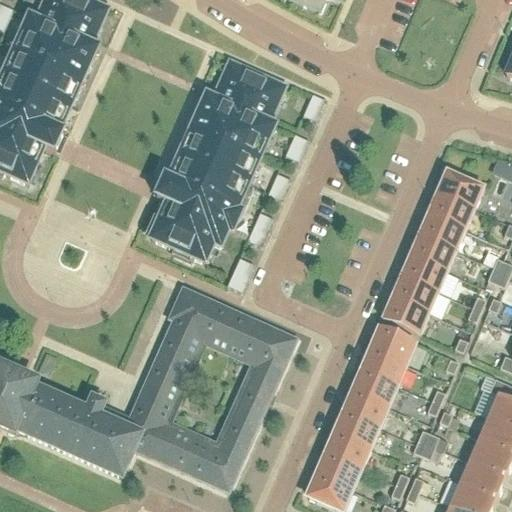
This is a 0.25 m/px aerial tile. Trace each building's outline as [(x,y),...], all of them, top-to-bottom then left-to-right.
[(90,50),(106,15),(72,0),(48,0),(36,28),(29,25),(0,89),(0,179),(26,191),(42,155),(53,160),(62,139),(56,137),(94,52),(90,50)] [(330,0),(332,0),(331,0),(290,0),(288,5),(321,19),(329,0),(330,0)] [(456,37),(467,4),(456,0),(441,0),(431,29),(456,37)] [(6,12),(1,23),(8,26),(13,15),(6,12)] [(1,23),(0,25),(0,35),(3,37),(8,26),(1,23)] [(268,129),(284,93),(230,69),(214,105),(207,102),(170,187),(166,185),(157,205),(168,210),(151,246),(205,270),(214,251),(221,254),(228,237),(232,238),(241,218),(237,217),(275,132),(268,129)] [(312,100),(308,111),(315,114),(320,104),(312,100)] [(320,104),(315,114),(322,118),(327,107),(320,104)] [(303,122),(310,125),(315,114),(308,111),(303,122)] [(315,114),(310,125),(318,129),(322,118),(315,114)] [(295,141),(290,151),(297,155),(302,144),(295,141)] [(302,144),(297,155),(305,158),(309,147),(302,144)] [(285,162),(292,165),(297,155),(290,151),(285,162)] [(297,155),(292,165),(300,169),(305,158),(297,155)] [(436,201),(440,202),(474,217),(484,194),(449,179),(444,191),(441,190),(436,201)] [(277,180),(272,191),(280,194),(285,183),(277,180)] [(285,183),(280,194),(287,197),(292,186),(285,183)] [(268,201),(275,205),(280,194),(272,191),(268,201)] [(280,194),(275,205),(282,208),(287,197),(280,194)] [(430,223),(465,238),(474,217),(440,202),(435,212),(432,211),(427,222),(430,223)] [(260,219),(254,233),(261,236),(267,222),(260,219)] [(267,222),(261,236),(268,239),(275,226),(267,222)] [(418,243),(421,244),(456,258),(465,238),(430,223),(426,233),(423,232),(418,243)] [(511,231),(508,230),(503,241),(511,244),(511,231)] [(247,247),(255,250),(261,236),(254,233),(247,247)] [(261,236),(255,250),(262,253),(268,239),(261,236)] [(447,280),(456,258),(421,244),(417,254),(414,252),(409,264),(412,265),(447,280)] [(458,263),(453,279),(479,288),(484,272),(458,263)] [(240,264),(233,278),(241,282),(247,268),(240,264)] [(447,280),(412,265),(408,275),(405,274),(400,285),(403,286),(438,300),(447,280)] [(497,265),(492,276),(501,280),(505,269),(497,265)] [(247,268),(241,282),(248,285),(254,271),(247,268)] [(511,271),(505,269),(501,280),(509,283),(511,275),(511,271)] [(488,287),(496,290),(501,280),(492,276),(488,287)] [(227,292),(235,295),(241,282),(233,278),(227,292)] [(501,280),(496,290),(504,294),(509,283),(501,280)] [(241,282),(235,295),(242,299),(248,285),(241,282)] [(438,301),(438,300),(403,286),(399,296),(396,294),(391,306),(394,307),(429,322),(438,301)] [(10,440),(12,441),(14,440),(15,438),(122,483),(134,456),(228,498),(296,345),(183,295),(170,325),(174,327),(131,424),(105,412),(105,410),(92,404),(86,417),(35,394),(37,390),(28,386),(6,434),(6,436),(7,438),(8,439),(10,440)] [(477,303),(473,314),(480,318),(485,307),(477,303)] [(488,316),(496,319),(501,309),(493,305),(488,316)] [(429,322),(394,307),(390,317),(387,315),(382,326),(420,342),(429,322)] [(480,318),(473,314),(468,325),(476,329),(480,318)] [(373,356),(407,371),(408,371),(417,350),(379,334),(374,345),(377,346),(373,356)] [(455,355),(463,358),(467,348),(459,344),(455,355)] [(363,377),(398,392),(407,371),(373,356),(370,355),(365,366),(368,367),(363,377)] [(511,366),(505,363),(500,375),(511,380),(511,366)] [(458,369),(450,366),(446,376),(453,380),(458,369)] [(354,398),(389,413),(398,392),(363,377),(361,376),(356,387),(359,388),(354,398)] [(489,425),(511,435),(511,393),(495,386),(490,398),(498,402),(489,425)] [(346,419),(380,434),(389,413),(354,398),(351,397),(347,408),(350,409),(346,419)] [(436,397),(432,408),(440,411),(444,400),(436,397)] [(440,411),(432,408),(427,418),(435,422),(440,411)] [(380,434),(346,419),(342,418),(338,429),(340,430),(336,440),(371,455),(380,434)] [(444,419),(439,429),(447,433),(452,422),(444,419)] [(479,447),(511,461),(511,435),(489,425),(479,447)] [(422,437),(418,448),(426,451),(430,441),(422,437)] [(371,455),(336,440),(333,439),(328,450),(331,451),(327,461),(362,476),(371,455)] [(430,441),(426,451),(434,455),(439,444),(430,441)] [(470,469),(503,484),(507,485),(511,472),(511,467),(511,463),(511,461),(479,447),(470,469)] [(413,459),(422,462),(426,451),(418,448),(413,459)] [(426,451),(422,462),(430,466),(434,455),(426,451)] [(362,476),(327,461),(324,460),(320,471),(323,472),(318,482),(353,497),(362,476)] [(460,491),(494,506),(497,507),(505,490),(501,489),(503,484),(470,469),(460,491)] [(353,497),(318,482),(315,481),(310,492),(313,493),(309,504),(326,511),(346,511),(353,497)] [(399,481),(395,491),(404,495),(408,484),(399,481)] [(416,484),(411,495),(418,498),(423,487),(416,484)] [(404,495),(395,491),(390,502),(399,506),(404,495)] [(450,511),(494,511),(492,511),(494,506),(460,491),(450,511)] [(418,498),(411,495),(406,506),(414,509),(418,498)]
